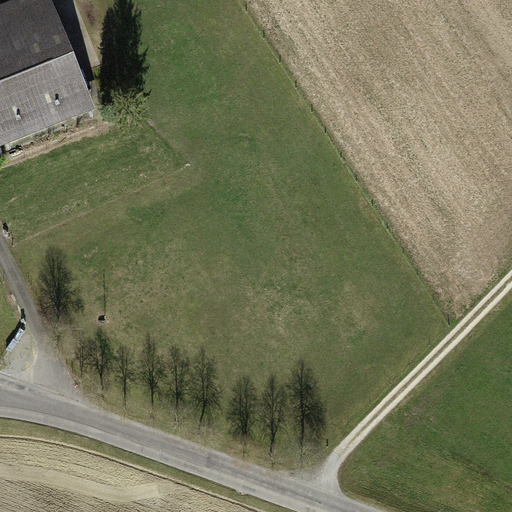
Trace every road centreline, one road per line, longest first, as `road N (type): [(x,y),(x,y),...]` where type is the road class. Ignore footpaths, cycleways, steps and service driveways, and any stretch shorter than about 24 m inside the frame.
road 1 (tertiary): [(345,511),(44,407)]
road 2 (track): [(511,278),(303,496)]
